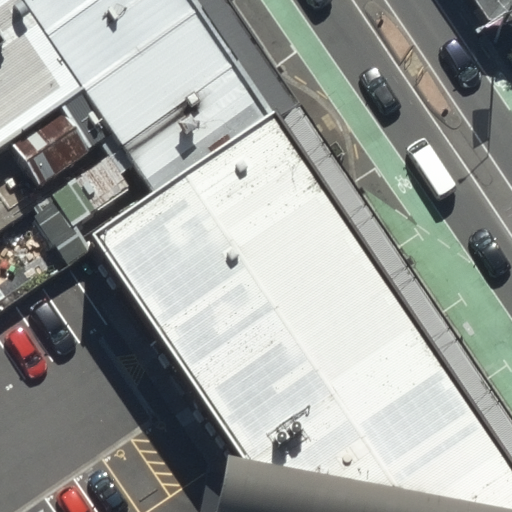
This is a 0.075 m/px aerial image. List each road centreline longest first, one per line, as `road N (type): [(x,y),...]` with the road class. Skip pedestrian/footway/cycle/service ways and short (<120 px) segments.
road 1 (secondary): [(377,0),(511,198)]
road 2 (unknown): [(0,438),(94,358)]
